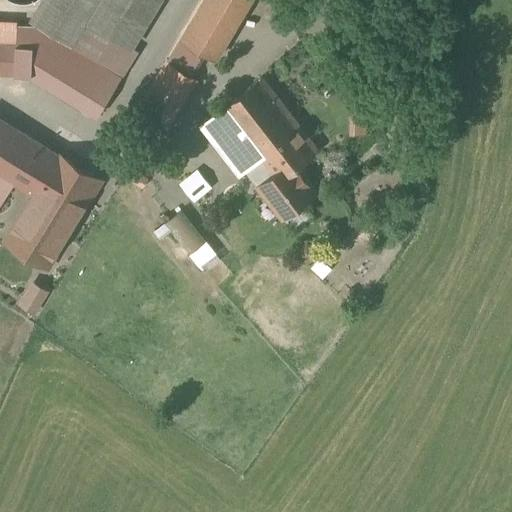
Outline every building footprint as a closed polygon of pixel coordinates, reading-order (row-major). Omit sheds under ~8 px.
[(44,0),(32,19),(47,28),(97,59),(112,35),(88,21),(101,0),(44,0)] [(101,0),(88,21),(112,35),(132,48),(132,47),(160,0),(101,0)] [(205,0),(183,39),(203,51),(217,59),(252,0),(205,0)] [(97,59),(47,28),(18,27),(18,45),(34,46),(42,46),(93,78),(103,62),(97,59)] [(132,48),(112,35),(97,59),(103,62),(124,76),(139,51),(132,47),(132,48)] [(203,51),(183,39),(169,62),(190,74),(203,51)] [(18,45),(0,43),(0,74),(16,75),(18,45)] [(34,46),(18,45),(16,75),(33,76),(34,46)] [(93,78),(42,46),(34,46),(33,76),(78,103),(93,78)] [(93,78),(78,103),(99,117),(124,76),(103,62),(93,78)] [(169,62),(140,110),(149,115),(141,127),(161,139),(197,79),(190,74),(169,62)] [(263,77),(202,125),(241,176),(263,159),(259,155),(282,139),(270,124),(288,110),(263,77)] [(320,150),(288,110),(270,124),(282,139),(259,155),(263,159),(275,175),(280,181),(303,164),(320,150)] [(60,155),(0,118),(0,172),(16,183),(36,195),(31,203),(54,217),(60,207),(78,218),(100,180),(61,155),(60,155)] [(303,164),(280,181),(275,175),(261,186),(284,216),(315,192),(297,168),(303,164)] [(16,183),(0,172),(0,206),(1,207),(16,183)] [(54,217),(31,203),(8,240),(49,266),(78,218),(60,207),(54,217)]
